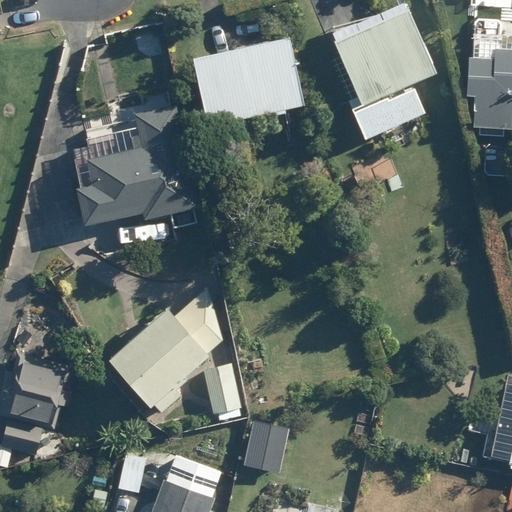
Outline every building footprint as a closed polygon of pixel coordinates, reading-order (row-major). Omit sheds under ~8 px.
[(403,2),(329,32),(358,104),(350,108),(361,135),(422,110),(410,82),(432,73),(403,2)] [(287,34),(189,55),(204,124),(302,103),(287,34)] [(471,95),(469,126),(511,128),(511,47),(494,47),(493,58),(468,57),(466,95),(471,95)] [(74,185),(83,224),(140,211),(142,218),(197,206),(174,103),(134,112),(141,145),(84,158),(90,182),(74,185)] [(511,142),(486,142),(485,170),(511,170),(511,142)] [(165,306),(106,358),(148,406),(238,327),(204,288),(173,315),(165,306)] [(71,366),(17,351),(11,370),(6,369),(0,389),(0,414),(53,429),(71,366)] [(243,465),(280,473),(290,423),(253,416),(243,465)] [(43,429),(6,419),(0,440),(0,444),(36,454),(43,429)] [(209,511),(215,497),(164,478),(151,511),(209,511)]
